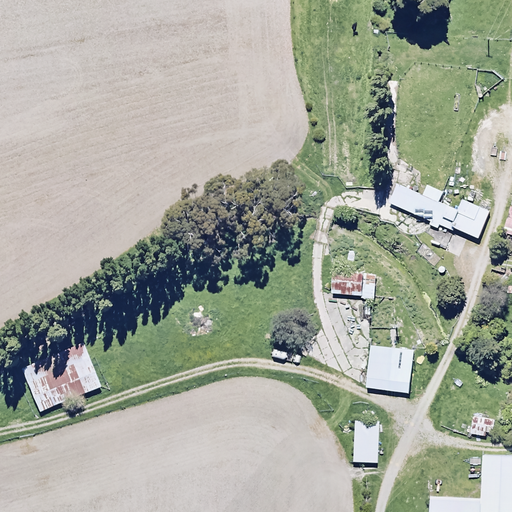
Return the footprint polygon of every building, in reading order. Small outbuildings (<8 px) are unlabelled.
[(389,203),(431,221),(429,226),(436,229),(438,224),(452,230),(453,227),(477,238),(489,212),(463,200),(458,210),(439,201),(443,192),(428,185),(423,195),(397,183),(389,203)] [(511,237),(511,208),(503,234),(511,237)] [(375,273),(334,271),(332,293),(361,295),(361,298),(374,298),(375,273)] [(414,350),(371,345),(366,387),(409,392),(414,350)] [(40,411),(101,387),(86,351),(25,375),(40,411)] [(496,419),(474,415),(471,433),(492,437),(496,419)] [(379,421),(354,420),(353,461),(377,462),(379,421)] [(511,511),(511,455),(483,455),(482,498),(429,497),(428,511),(511,511)]
